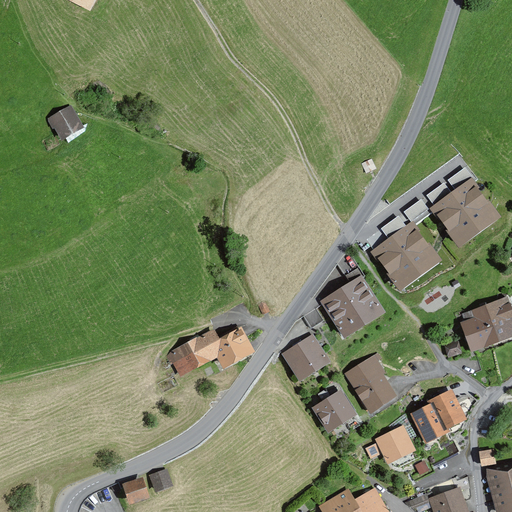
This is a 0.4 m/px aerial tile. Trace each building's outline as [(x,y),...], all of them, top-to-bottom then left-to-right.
[(68,0),(68,1),(89,13),(96,0),(68,0)] [(70,107),(49,119),(61,140),(82,128),(70,107)] [(371,158),(362,162),(366,173),(376,169),(371,158)] [(473,182),(434,209),(460,246),(499,219),(473,182)] [(409,218),(429,210),(425,199),(405,207),(409,218)] [(412,225),(374,251),(400,288),(438,262),(412,225)] [(360,280),(324,302),(345,337),(382,314),(360,280)] [(511,319),(505,300),(480,309),(492,343),(511,336),(511,319)] [(317,308),(303,316),(310,328),(324,321),(317,308)] [(472,350),(492,343),(480,309),(467,313),(470,321),(463,323),(472,350)] [(212,331),(169,355),(181,376),(216,356),(223,368),(251,353),(238,328),(217,340),(212,331)] [(312,339),(284,356),(299,380),(327,363),(312,339)] [(457,343),(447,346),(450,355),(460,352),(457,343)] [(373,359),(347,375),(370,412),(396,396),(373,359)] [(336,384),(311,400),(330,431),(355,415),(336,384)] [(428,404),(429,407),(441,431),(464,419),(451,393),(428,404)] [(429,407),(411,416),(426,443),(443,434),(441,431),(429,407)] [(402,428),(377,441),(388,464),(413,452),(402,428)] [(492,452),(481,454),(483,466),(494,464),(492,452)] [(424,461),(416,465),(420,473),(428,470),(424,461)] [(511,511),(511,464),(486,472),(498,511),(511,511)] [(166,471),(151,477),(156,490),(171,485),(166,471)] [(141,479),(123,485),(129,504),(147,498),(141,479)] [(465,511),(457,490),(431,501),(435,511),(465,511)] [(384,511),(373,492),(354,503),(359,511),(384,511)] [(433,497),(431,492),(409,502),(412,508),(433,497)] [(359,511),(354,503),(349,494),(322,509),(323,511),(359,511)]
